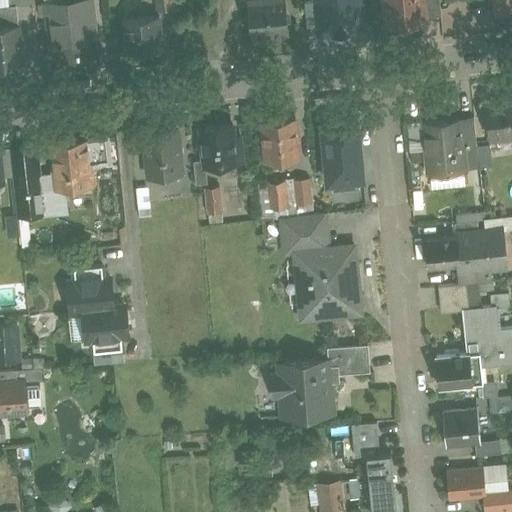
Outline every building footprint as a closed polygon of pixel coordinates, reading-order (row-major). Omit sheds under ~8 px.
[(173,0),(158,0),(160,10),(174,9),(173,0)] [(250,0),(254,38),(289,34),(285,0),(250,0)] [(321,31),(317,0),(312,0),(305,1),(308,32),(321,31)] [(359,0),(317,0),(321,31),(362,26),(359,0)] [(385,0),(388,24),(427,20),(427,16),(425,0),(385,0)] [(441,0),(425,0),(427,16),(443,14),(441,0)] [(511,0),(496,0),(498,13),(511,11),(511,0)] [(92,1),(56,4),(58,18),(50,19),(54,57),(81,54),(81,62),(97,60),(96,52),(98,52),(95,25),(93,24),(92,15),(93,14),(94,13),(92,1)] [(18,8),(2,9),(2,8),(0,8),(0,63),(24,61),(23,49),(25,49),(23,38),(21,38),(20,23),(19,23),(18,8)] [(160,15),(125,18),(128,51),(164,47),(160,15)] [(511,99),(486,103),(490,137),(507,135),(507,137),(511,136),(511,99)] [(362,115),(322,118),(328,182),(367,178),(362,115)] [(474,115),(461,117),(463,145),(477,143),(474,115)] [(296,117),(265,119),(268,162),(299,159),(296,117)] [(461,117),(425,120),(430,173),(465,170),(463,145),(461,117)] [(263,118),(255,118),(258,161),(266,160),(263,118)] [(235,123),(205,126),(207,159),(208,167),(209,167),(238,164),(244,163),(242,135),(236,135),(235,123)] [(178,129),(145,132),(149,176),(183,172),(178,129)] [(108,136),(88,138),(91,163),(111,161),(108,136)] [(88,138),(53,142),(58,189),(93,185),(91,163),(88,138)] [(37,146),(13,148),(16,175),(21,214),(45,212),(37,146)] [(13,148),(2,150),(5,176),(16,175),(13,148)] [(207,159),(197,160),(199,184),(210,183),(209,167),(208,167),(207,159)] [(309,177),(296,178),(298,204),(312,203),(309,177)] [(285,181),(271,182),(273,207),(288,206),(285,181)] [(222,186),(208,187),(210,213),(224,212),(222,186)] [(327,211),(290,215),(292,233),(319,230),(329,229),(327,211)] [(479,219),(455,221),(457,234),(481,231),(479,219)] [(457,234),(427,237),(429,266),(456,263),(458,282),(467,281),(491,279),(489,266),(506,265),(503,229),(481,231),(457,234)] [(292,233),(284,234),(286,252),(296,251),(296,250),(321,247),(319,230),(292,233)] [(321,247),(296,250),(296,251),(303,317),(362,311),(360,288),(356,288),(354,268),(358,268),(355,244),(321,247)] [(103,264),(73,267),(74,280),(104,278),(103,264)] [(74,280),(68,281),(71,311),(83,309),(113,306),(111,277),(104,278),(74,280)] [(458,282),(440,284),(442,310),(468,307),(468,306),(469,305),(467,281),(458,282)] [(511,325),(500,326),(497,303),(469,305),(468,306),(468,307),(473,352),(470,352),(474,382),(484,381),(482,364),(511,361),(511,325)] [(113,306),(83,309),(86,339),(92,338),(122,336),(128,335),(125,305),(113,306)] [(19,323),(0,324),(0,343),(1,344),(2,359),(20,358),(19,323)] [(122,336),(92,338),(94,352),(123,349),(122,336)] [(367,343),(329,346),(329,358),(335,357),(336,371),(369,369),(367,343)] [(470,352),(438,355),(441,385),(474,382),(470,352)] [(329,358),(279,361),(280,371),(274,371),(275,394),(282,393),(283,411),(334,407),(331,371),(336,371),(335,357),(329,358)] [(17,368),(0,369),(0,381),(18,380),(17,368)] [(0,381),(0,411),(29,410),(28,402),(31,399),(30,390),(27,388),(27,380),(18,380),(0,381)] [(511,402),(502,404),(504,428),(511,427),(511,402)] [(478,406),(444,409),(447,443),(476,440),(481,440),(481,439),(478,406)] [(366,454),(380,453),(377,420),(352,423),(355,455),(366,454)] [(500,437),(481,439),(481,440),(476,440),(477,453),(502,451),(500,437)] [(380,453),(366,454),(371,511),(397,511),(391,452),(380,453)] [(483,466),(449,469),(452,495),(485,492),(486,492),(486,490),(483,466)] [(340,479),(320,482),(324,510),(344,507),(340,479)] [(511,487),(486,490),(486,492),(485,492),(488,511),(511,508),(511,487)]
